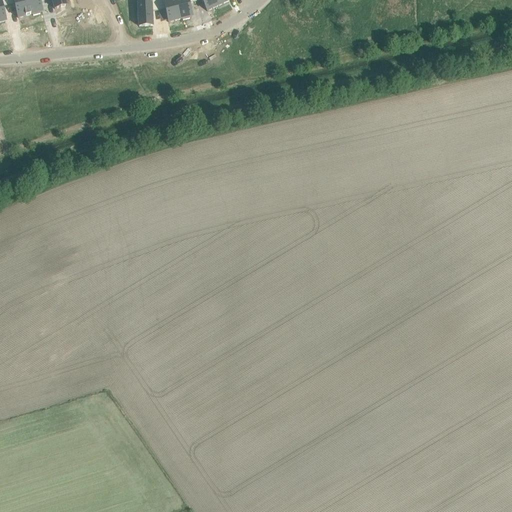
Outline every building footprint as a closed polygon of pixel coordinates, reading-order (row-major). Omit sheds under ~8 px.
[(0,0),(0,23),(6,22),(3,8),(9,6),(7,0),(0,0)] [(7,0),(9,6),(15,5),(18,19),(30,16),(26,0),(7,0)] [(26,0),(30,16),(32,15),(33,17),(40,15),(40,13),(43,13),(39,0),(26,0)] [(52,0),(55,10),(68,6),(66,0),(52,0)] [(137,0),(138,12),(137,12),(137,20),(139,20),(139,27),(153,27),(152,12),(159,12),(157,0),(137,0)] [(175,0),(157,0),(159,12),(166,10),(169,23),(180,20),(175,0)] [(194,0),(175,0),(180,20),(182,20),(183,21),(190,19),(190,18),(192,17),(189,4),(196,3),(194,0)] [(214,0),(194,0),(196,3),(201,0),(207,12),(218,7),(214,0)] [(73,245),(34,212),(0,252),(0,281),(25,303),(73,245)] [(0,330),(17,308),(10,303),(13,298),(0,288),(0,330)]
